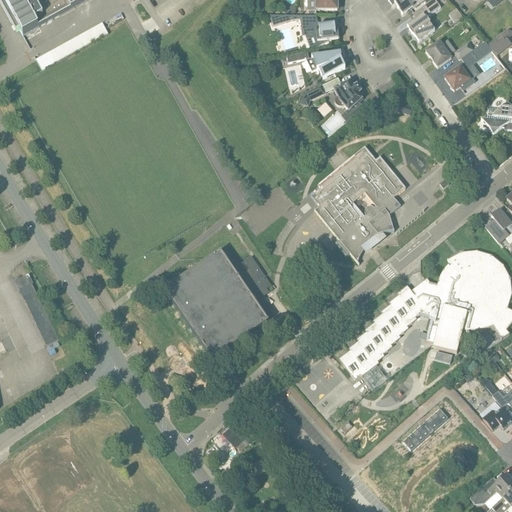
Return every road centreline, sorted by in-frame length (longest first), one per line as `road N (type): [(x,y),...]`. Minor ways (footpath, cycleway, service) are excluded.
road 1 (residential): [(180,447),(496,184)]
road 2 (unclassified): [(117,361),(0,172)]
road 3 (residential): [(496,184),(402,53)]
road 4 (unclassified): [(0,442),(117,361)]
